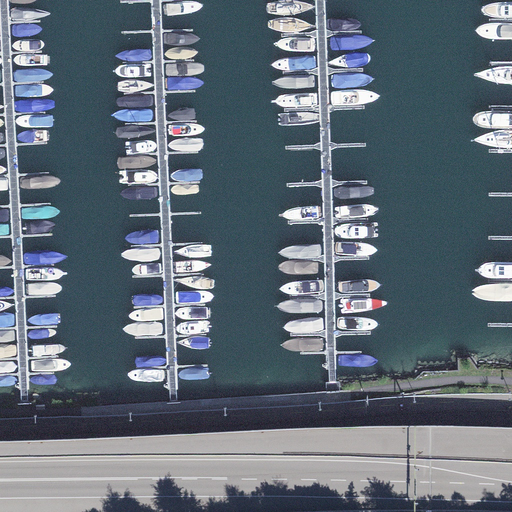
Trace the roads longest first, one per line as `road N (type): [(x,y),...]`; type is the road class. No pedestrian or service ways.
road 1 (primary): [(0,428),(511,410)]
road 2 (motorway): [(511,468),(213,466)]
road 3 (motorway): [(213,466),(0,455)]
road 4 (motorway): [(213,466),(0,475)]
